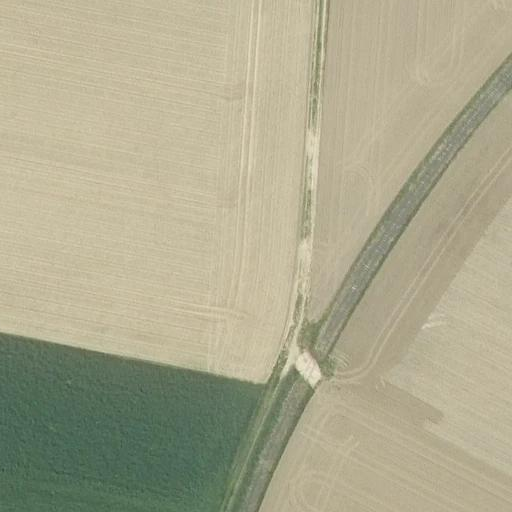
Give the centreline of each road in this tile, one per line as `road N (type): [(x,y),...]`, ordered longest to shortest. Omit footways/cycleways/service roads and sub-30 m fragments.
road 1 (track): [(325,0),(302,329),(291,360),(309,371)]
road 2 (track): [(291,360),(228,511)]
